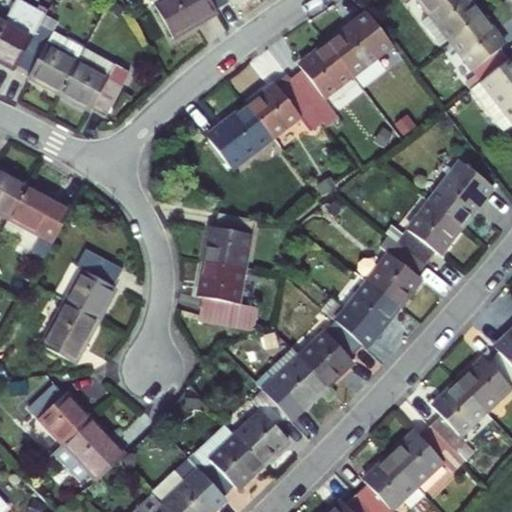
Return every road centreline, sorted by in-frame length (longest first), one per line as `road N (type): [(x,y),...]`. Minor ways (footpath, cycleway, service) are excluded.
road 1 (residential): [(268,511),(511,249)]
road 2 (residential): [(99,171),(200,76),(304,0)]
road 3 (residential): [(99,171),(145,217),(160,257),(151,365)]
